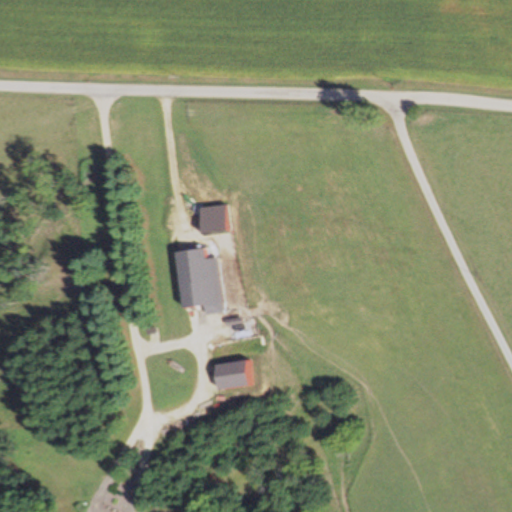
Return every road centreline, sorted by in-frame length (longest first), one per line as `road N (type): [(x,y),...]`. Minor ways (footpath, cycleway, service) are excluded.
road 1 (residential): [(0,87),(349,95),(511,108)]
road 2 (residential): [(511,393),(386,148),(390,99)]
